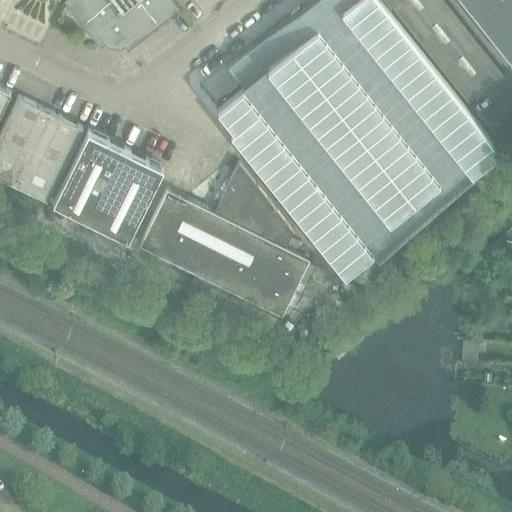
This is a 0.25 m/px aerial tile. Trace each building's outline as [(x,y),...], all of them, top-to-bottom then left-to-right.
[(175,0),(65,0),(101,45),(105,42),(108,46),(121,47),(125,44),(128,48),(180,6),(175,0)] [(338,0),(309,0),(228,66),(242,83),(373,246),(471,167),(338,0)] [(384,0),(338,0),(471,167),(500,144),(384,0)] [(505,70),(448,0),(391,0),(470,98),(505,70)] [(511,0),(466,0),(511,57),(511,0)] [(242,83),(217,103),(234,123),(231,126),(236,133),(345,268),(362,254),(373,246),(242,83)] [(0,112),(11,90),(0,84),(0,112)] [(83,125),(51,109),(18,93),(0,130),(0,173),(17,182),(47,196),(83,125)] [(88,128),(53,200),(128,236),(164,165),(88,128)] [(293,230),(239,161),(238,160),(214,209),(167,186),(139,242),(281,312),(309,256),(286,244),(293,230)]
